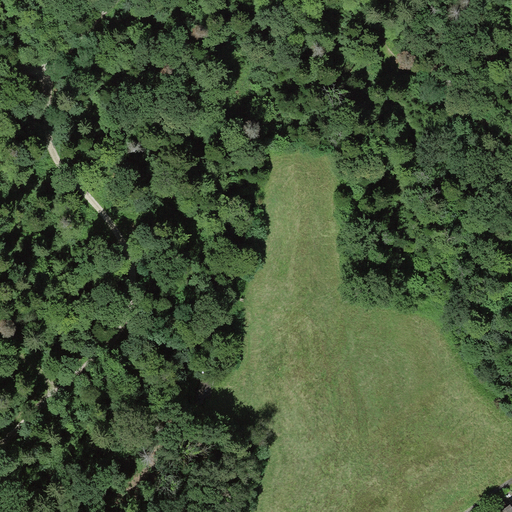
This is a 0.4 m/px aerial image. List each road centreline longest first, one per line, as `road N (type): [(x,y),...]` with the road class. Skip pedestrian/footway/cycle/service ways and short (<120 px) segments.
road 1 (track): [(0,444),(111,341),(130,305),(132,272),(119,235),(57,162),(46,130),(49,69)]
road 2 (track): [(379,0),(388,56),(511,133)]
road 3 (track): [(113,0),(49,69),(0,67)]
